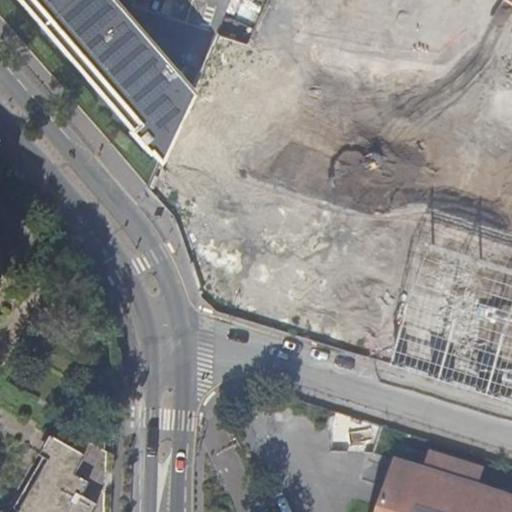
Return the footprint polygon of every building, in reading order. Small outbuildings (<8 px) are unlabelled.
[(17,0),(132,131),(131,133),(148,152),(150,151),(160,163),(192,95),(108,0),(17,0)] [(511,13),(470,0),(417,0),(369,154),(511,198),(511,13)] [(511,267),(409,235),(370,359),(511,403),(511,267)] [(111,511),(114,457),(65,430),(18,511),(111,511)] [(511,511),(511,496),(398,461),(381,511),(511,511)]
